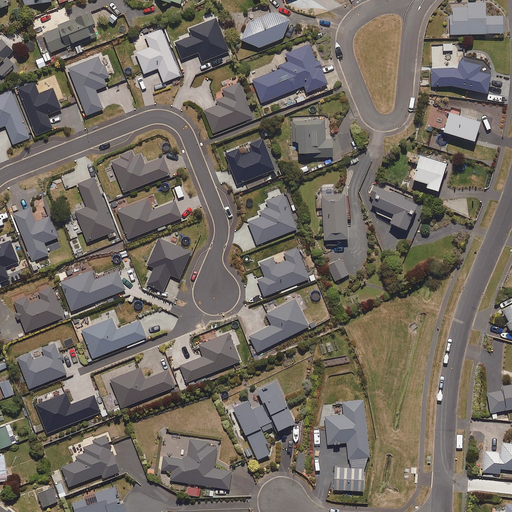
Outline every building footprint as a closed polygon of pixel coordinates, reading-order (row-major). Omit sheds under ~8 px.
[(0,0),(0,8),(10,4),(8,0),(0,0)] [(502,16),(485,17),(484,3),(451,5),(452,15),(448,15),(449,35),(503,33),(502,16)] [(44,34),(52,52),(97,33),(94,25),(88,12),(59,25),(59,27),(44,34)] [(118,16),(112,12),(106,20),(112,24),(118,16)] [(281,39),(288,20),(269,13),(246,25),(239,40),(258,48),(281,39)] [(202,61),(229,51),(216,18),(190,29),(192,36),(176,42),(182,59),(199,52),(202,61)] [(162,29),(145,35),(148,43),(134,49),(144,74),(159,68),(165,82),(181,76),(162,29)] [(17,48),(2,34),(0,36),(0,73),(6,78),(19,64),(10,56),(17,48)] [(278,66),(279,70),(252,80),(260,103),(303,87),(306,93),(327,84),(318,62),(316,63),(309,45),(285,54),(288,63),(278,66)] [(105,79),(110,77),(105,64),(103,65),(99,56),(68,68),(86,116),(104,109),(96,90),(107,85),(105,79)] [(457,69),(430,70),(431,88),(452,86),(486,94),(491,68),(486,61),(460,57),(459,61),(458,61),(457,69)] [(48,115),(62,109),(53,88),(40,94),(35,82),(17,89),(36,136),(54,129),(48,115)] [(218,100),(220,104),(204,111),(214,134),(254,117),(240,82),(223,89),(226,96),(218,100)] [(30,138),(12,91),(0,95),(0,127),(6,125),(14,144),(30,138)] [(460,111),(449,108),(442,133),(473,142),(479,123),(458,117),(460,111)] [(324,140),(324,120),(291,120),(291,142),(295,142),(295,154),(316,154),(316,158),(332,158),(332,140),(324,140)] [(225,154),(238,185),(276,169),(263,138),(250,143),(253,151),(241,156),(238,148),(225,154)] [(112,162),(124,192),(171,174),(164,157),(145,165),(141,154),(133,157),(131,152),(121,156),(122,158),(112,162)] [(437,192),(447,163),(421,155),(413,181),(427,185),(426,188),(437,192)] [(310,171),(307,165),(298,170),(300,175),(310,171)] [(118,235),(95,178),(78,184),(87,207),(76,211),(88,242),(108,234),(110,238),(118,235)] [(415,205),(401,199),(403,196),(393,192),(392,193),(373,185),(365,203),(392,215),(388,224),(405,231),(415,205)] [(249,222),(258,245),(298,229),(284,194),(267,201),(270,208),(260,212),(262,216),(249,222)] [(345,194),(321,195),(324,253),(336,252),(335,240),(347,239),(346,220),(350,220),(349,210),(346,211),(345,194)] [(176,201),(152,210),(148,198),(117,210),(128,239),(183,218),(176,201)] [(45,243),(59,237),(50,216),(36,222),(31,208),(14,215),(33,261),(50,254),(45,243)] [(155,267),(148,285),(164,292),(171,275),(181,278),(191,252),(159,239),(148,265),(155,267)] [(11,240),(0,244),(0,282),(10,278),(5,267),(19,262),(11,240)] [(265,296),(310,279),(298,248),(284,253),(287,261),(276,265),(273,257),(260,262),(265,277),(258,280),(265,296)] [(335,281),(348,275),(340,259),(327,265),(335,281)] [(119,271),(95,280),(91,271),(60,283),(71,311),(112,295),(126,289),(119,271)] [(317,272),(309,275),(310,279),(312,283),(320,280),(317,272)] [(27,332),(65,317),(52,287),(39,292),(42,299),(30,304),(27,296),(15,301),(27,332)] [(258,352),(310,326),(296,299),(266,314),(272,325),(250,336),(258,352)] [(511,305),(500,313),(511,333),(511,305)] [(82,330),(94,359),(146,339),(139,321),(117,330),(112,318),(82,330)] [(188,383),(242,361),(231,332),(199,345),(204,357),(181,366),(188,383)] [(67,360),(64,352),(60,354),(56,343),(42,348),(45,356),(34,360),(31,352),(18,358),(30,389),(68,374),(63,361),(67,360)] [(0,370),(8,367),(3,356),(0,358),(0,370)] [(169,370),(146,379),(141,368),(111,380),(122,408),(176,387),(169,370)] [(0,398),(1,400),(15,394),(7,376),(0,378),(0,398)] [(283,396),(277,381),(258,390),(264,404),(253,410),(249,401),(234,408),(258,460),(271,454),(266,444),(268,443),(263,432),(275,427),(277,432),(295,424),(282,396),(283,396)] [(502,391),(487,394),(490,413),(491,420),(498,419),(497,412),(511,409),(511,385),(501,387),(502,391)] [(48,433),(102,412),(95,395),(72,405),(67,393),(37,405),(48,433)] [(343,415),(325,416),(327,445),(347,444),(349,460),(370,457),(364,400),(342,402),(343,415)] [(0,448),(1,449),(14,444),(6,425),(0,427),(0,448)] [(76,457),(77,461),(62,467),(70,487),(100,475),(101,477),(107,475),(109,478),(121,473),(106,435),(93,440),(94,444),(84,448),(86,453),(76,457)] [(181,455),(181,459),(164,457),(162,470),(173,472),(171,481),(230,490),(233,471),(215,468),(218,447),(206,445),(207,441),(190,438),(187,456),(181,455)] [(511,471),(511,444),(501,443),(500,453),(483,452),(481,473),(499,475),(499,470),(511,471)] [(364,491),(365,468),(334,467),(334,490),(364,491)] [(68,496),(62,481),(54,485),(60,499),(68,496)] [(198,497),(199,488),(186,485),(184,494),(198,497)] [(43,508),(58,502),(53,488),(37,494),(43,508)] [(85,500),(73,504),(75,511),(126,511),(124,505),(121,505),(116,488),(84,497),(85,500)] [(0,511),(13,511),(0,502),(0,511)]
